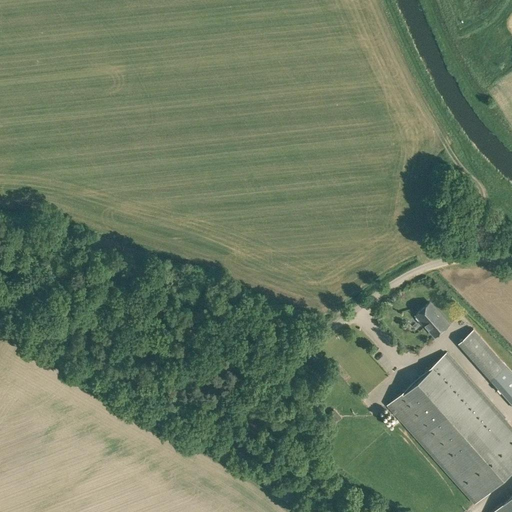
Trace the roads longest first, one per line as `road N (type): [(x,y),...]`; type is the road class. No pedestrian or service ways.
road 1 (unclassified): [(190,435),(402,280),(449,262),(511,261)]
road 2 (tertiary): [(190,435),(0,325)]
road 3 (tertiary): [(302,511),(190,435)]
